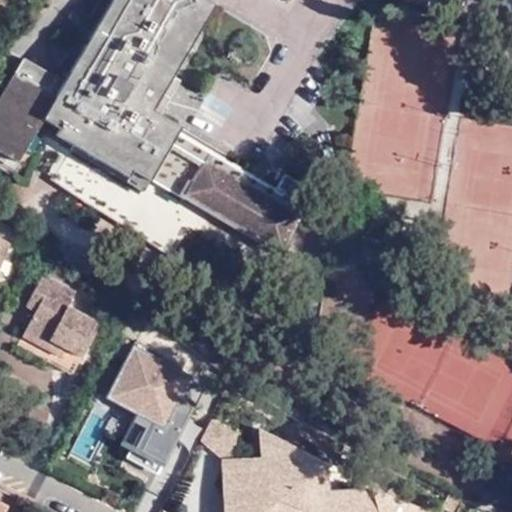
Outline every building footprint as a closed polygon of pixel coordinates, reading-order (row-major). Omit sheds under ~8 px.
[(147,184),(152,176),(157,168),(188,186),(184,192),(278,250),(299,216),(290,210),(295,201),(288,196),(297,183),(283,174),(275,187),(282,192),(281,195),(251,177),(252,176),(210,150),(209,151),(178,131),(181,126),(153,106),(174,71),(215,2),(212,0),(112,0),(66,75),(26,51),(0,92),(0,144),(17,155),(44,111),(64,123),(61,131),(130,173),(147,184)] [(354,177),(434,189),(459,27),(378,15),(354,177)] [(174,71),(153,106),(160,110),(181,76),(174,71)] [(188,186),(157,168),(152,176),(183,195),(184,192),(188,186)] [(147,184),(130,173),(127,178),(145,189),(147,184)] [(0,267),(12,244),(0,236),(0,267)] [(60,359),(53,356),(50,361),(74,374),(100,324),(68,307),(75,290),(43,275),(26,307),(34,312),(25,330),(64,350),(60,359)] [(511,447),(511,358),(418,322),(410,341),(383,330),(368,368),(474,409),(466,429),(511,447)] [(25,330),(20,339),(53,356),(60,359),(64,350),(25,330)] [(151,406),(144,418),(163,431),(187,397),(194,401),(203,385),(150,348),(121,386),(151,406)] [(121,386),(113,397),(144,418),(151,406),(121,386)] [(280,464),(291,443),(278,436),(267,457),(280,464)] [(314,439),(307,452),(291,443),(280,464),(267,457),(257,473),(283,490),(270,511),(395,511),(401,501),(335,462),(339,454),(314,439)] [(158,511),(165,498),(148,489),(137,511),(158,511)]
